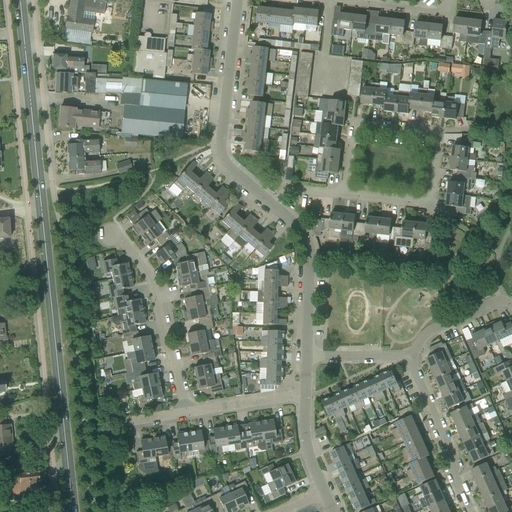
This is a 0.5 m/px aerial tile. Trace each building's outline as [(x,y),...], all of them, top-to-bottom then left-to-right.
[(71,0),(69,17),(67,17),(65,29),(91,33),(92,21),(82,19),(83,12),(104,15),(105,0),(71,0)] [(257,23),(269,24),(271,6),(266,5),(266,9),(259,8),(257,23)] [(271,6),(269,24),(281,26),(283,11),(276,10),(276,7),(271,6)] [(295,9),(294,24),(306,25),(308,7),(303,7),(302,10),(295,9)] [(306,25),(308,26),(318,27),(320,12),(312,11),(313,8),(308,7),(306,25)] [(293,34),(293,27),(294,24),(295,9),(291,8),(290,11),(283,11),(281,26),(280,33),(293,34)] [(128,18),(134,12),(131,10),(125,16),(128,18)] [(210,15),(200,14),(195,13),(193,25),(212,27),(213,23),(209,22),(210,15)] [(352,31),(354,16),(340,14),(340,21),(334,20),(332,36),(343,38),(344,31),(352,31)] [(355,16),(354,16),(352,31),(358,32),(357,39),(364,40),(370,41),(372,24),(366,24),(367,17),(356,16),(356,14),(355,14),(355,16)] [(383,35),(390,36),(392,20),(378,19),(378,25),(372,24),(370,41),(376,41),(382,42),(383,35)] [(410,32),(404,32),(405,22),(394,20),(394,19),(393,19),(393,20),(392,20),(390,36),(404,37),(403,45),(408,45),(410,32)] [(455,19),(454,35),(460,35),(459,43),(466,43),(469,20),(455,19)] [(479,45),(479,50),(485,50),(487,30),(481,29),(482,22),(471,20),(471,19),(470,20),(469,20),(466,43),(466,44),(479,45)] [(484,56),(483,59),(491,60),(491,52),(493,52),(493,49),(499,49),(500,39),(506,40),(508,22),(494,21),(493,30),(487,30),(485,50),(484,56)] [(170,23),(170,31),(175,32),(175,29),(182,30),(182,25),(176,24),(176,23),(170,23)] [(416,23),(415,33),(410,32),(408,45),(414,46),(414,39),(420,39),(420,47),(427,47),(427,41),(428,41),(430,25),(416,23)] [(442,37),(442,36),(443,26),(432,25),(432,23),(431,23),(431,25),(430,25),(428,41),(441,42),(441,49),(446,50),(447,37),(442,37)] [(193,25),(192,37),(207,39),(208,32),(211,32),(212,27),(193,25)] [(164,54),(165,39),(150,38),(150,36),(149,34),(146,34),(145,35),(144,37),(136,36),(135,51),(164,54)] [(207,46),(207,39),(192,37),(191,50),(194,50),(209,52),(210,47),(207,46)] [(345,47),(332,46),(331,55),(344,56),(345,47)] [(270,49),(264,48),(254,47),(253,55),(250,54),(249,59),(269,61),(270,49)] [(208,59),(209,52),(194,50),(193,56),(187,55),(186,61),(192,62),(211,64),(212,59),(208,59)] [(362,59),(376,60),(376,52),(363,50),(362,59)] [(166,54),(164,54),(135,51),(133,73),(143,74),(143,70),(153,71),(152,79),(164,80),(164,79),(165,67),(166,59),(166,54)] [(301,53),(300,61),(312,63),(313,55),(301,53)] [(52,70),(66,71),(66,73),(79,73),(79,74),(81,74),(81,68),(91,69),(91,59),(84,59),(84,57),(79,56),(53,55),(52,70)] [(251,72),(267,73),(269,61),(249,59),(249,64),(252,64),(251,72)] [(211,64),(192,62),(191,74),(196,75),(206,76),(207,69),(210,69),(211,64)] [(451,66),(440,64),(439,72),(450,74),(451,66)] [(452,73),(462,74),(463,66),(453,65),(452,73)] [(463,66),(462,74),(461,78),(469,79),(471,67),(463,66)] [(247,83),(265,86),(267,73),(251,72),(250,79),(247,78),(247,83)] [(65,93),(72,94),(72,93),(77,93),(77,88),(78,78),(79,78),(79,74),(79,73),(66,73),(66,74),(56,74),(55,93),(65,93)] [(139,106),(140,95),(142,80),(124,78),(124,79),(122,79),(121,81),(108,80),(108,76),(95,75),(85,74),(84,94),(105,95),(105,94),(125,95),(124,105),(139,106)] [(142,80),(140,95),(139,106),(155,108),(156,97),(152,97),(154,81),(142,80)] [(186,84),(177,83),(154,81),(152,97),(156,97),(155,108),(184,111),(186,84)] [(248,96),(264,98),(265,86),(247,83),(246,88),(249,88),(248,96)] [(363,88),(361,104),(373,105),(376,84),(371,84),(370,89),(363,88)] [(386,96),(388,86),(376,84),(373,105),(385,107),(386,96)] [(409,110),(421,111),(424,90),(419,89),(418,94),(411,94),(409,110)] [(421,111),(433,113),(435,97),(435,91),(424,90),(421,111)] [(385,112),(396,113),(399,92),(394,92),(394,97),(386,96),(385,107),(385,112)] [(411,94),(399,92),(396,113),(408,115),(409,110),(411,94)] [(444,119),(447,97),(447,94),(441,94),(440,97),(435,97),(433,113),(432,117),(444,119)] [(465,105),(466,97),(456,96),(455,104),(465,105)] [(447,97),(444,119),(456,120),(457,118),(458,104),(454,104),(455,98),(447,97)] [(330,101),(330,109),(324,108),(323,112),(345,115),(347,102),(330,101)] [(273,105),(261,103),(252,102),(251,110),(248,109),(247,114),(265,116),(265,117),(272,117),(273,105)] [(458,104),(457,118),(464,119),(465,105),(458,104)] [(184,111),(155,108),(139,106),(124,105),(122,134),(117,133),(116,138),(125,139),(125,137),(137,139),(137,135),(143,136),(181,139),(184,111)] [(59,127),(69,128),(75,129),(75,127),(98,129),(100,112),(70,109),(60,108),(59,128),(59,127)] [(303,110),(295,109),(294,117),(302,118),(303,110)] [(344,127),(345,115),(323,112),(322,124),(339,126),(344,127)] [(249,127),(264,128),(265,117),(265,116),(247,114),(246,119),(250,119),(249,127)] [(294,123),(293,132),(300,133),(302,124),(294,123)] [(337,137),(339,126),(322,124),(317,123),(317,124),(313,124),(312,125),(311,127),(311,129),(310,131),(311,133),(312,135),(316,135),(337,137)] [(262,141),(264,128),(249,127),(248,134),(245,133),(244,138),(262,141)] [(324,149),(336,150),(337,137),(316,135),(314,147),(324,149)] [(125,137),(125,139),(124,147),(136,148),(137,139),(125,137)] [(261,153),(262,143),(262,141),(244,138),(243,143),(247,143),(246,151),(261,153)] [(83,141),(75,141),(75,145),(67,145),(68,158),(83,158),(83,157),(84,157),(84,154),(83,154),(83,153),(99,153),(99,141),(83,141)] [(478,143),(471,142),(461,141),(460,147),(453,146),(452,159),(468,161),(475,161),(475,162),(476,162),(476,156),(469,155),(470,149),(477,150),(478,143)] [(300,148),(292,148),(291,155),(299,156),(300,148)] [(341,150),(336,150),(324,149),(323,156),(318,155),(318,160),(339,162),(341,150)] [(77,175),(87,174),(100,174),(100,161),(85,161),(85,158),(83,158),(68,158),(68,171),(76,171),(77,175)] [(475,168),(468,167),(468,161),(452,159),(451,171),(458,172),(457,177),(476,180),(477,174),(474,174),(475,168)] [(129,160),(116,165),(119,175),(132,170),(129,160)] [(339,162),(318,160),(316,179),(329,180),(329,174),(338,174),(339,162)] [(173,184),(181,191),(182,192),(185,187),(194,177),(190,173),(197,166),(192,162),(173,184)] [(185,187),(194,194),(209,176),(205,173),(199,180),(194,177),(185,187)] [(171,175),(171,174),(166,179),(171,183),(175,178),(171,175)] [(194,194),(202,202),(211,191),(207,187),(213,180),(209,176),(194,194)] [(485,181),(476,180),(457,177),(456,183),(449,182),(448,195),(464,197),(465,192),(470,192),(472,190),(473,185),(475,186),(477,188),(482,189),(484,187),(485,181)] [(202,202),(210,209),(226,191),(222,187),(215,195),(211,191),(202,202)] [(219,216),(221,213),(228,205),(223,202),(230,194),(226,191),(210,209),(211,209),(208,212),(215,218),(217,215),(219,216)] [(453,213),(465,215),(471,216),(472,209),(470,209),(471,198),(464,197),(448,195),(446,207),(453,208),(453,213)] [(137,236),(140,234),(140,235),(159,222),(152,213),(156,209),(152,204),(137,215),(141,220),(133,226),(134,227),(132,229),(137,236)] [(237,204),(230,212),(221,222),(230,229),(239,219),(234,215),(241,208),(237,204)] [(323,233),(328,233),(328,238),(341,239),(342,232),(341,231),(343,215),(331,213),(331,220),(325,220),(323,233)] [(243,222),(239,219),(230,229),(225,235),(234,242),(238,236),(253,218),(249,215),(243,222)] [(360,237),(361,224),(355,223),(356,216),(343,215),(341,231),(342,232),(354,233),(353,236),(360,237)] [(238,236),(246,244),(255,233),(251,229),(258,222),(253,218),(238,236)] [(378,236),(380,219),(367,218),(367,225),(361,224),(360,237),(365,238),(365,234),(378,236)] [(0,238),(10,238),(9,219),(0,219),(0,238)] [(396,241),(397,228),(391,228),(392,220),(380,219),(378,236),(390,237),(389,240),(395,241),(396,241)] [(166,231),(159,222),(140,235),(148,245),(155,239),(159,244),(168,237),(165,233),(166,231)] [(414,240),(416,223),(403,222),(403,229),(397,228),(396,241),(395,241),(394,247),(412,250),(414,240)] [(431,252),(431,245),(433,232),(427,232),(428,225),(416,223),(414,240),(418,240),(417,248),(424,249),(424,251),(431,252)] [(255,233),(246,244),(255,251),(270,233),(266,229),(260,237),(255,233)] [(255,251),(263,258),(272,247),(268,244),(274,236),(270,233),(255,251)] [(162,264),(170,258),(175,254),(178,258),(185,257),(185,256),(186,256),(185,249),(180,244),(176,247),(168,237),(159,244),(162,249),(155,255),(162,264)] [(185,257),(186,262),(177,264),(179,276),(196,273),(202,272),(201,266),(205,265),(206,263),(204,253),(186,256),(185,256),(185,257)] [(116,259),(106,261),(102,262),(105,275),(111,273),(112,279),(132,275),(131,269),(129,269),(128,264),(117,266),(116,259)] [(265,266),(265,270),(263,270),(263,282),(263,283),(287,284),(287,277),(277,276),(277,271),(277,261),(265,266)] [(179,287),(181,287),(181,288),(193,285),(194,291),(208,288),(208,289),(212,288),(211,285),(208,286),(206,277),(209,276),(207,271),(202,272),(196,273),(179,276),(179,277),(177,278),(179,287)] [(123,296),(122,290),(133,288),(131,282),(133,282),(132,275),(112,279),(113,286),(107,287),(110,299),(114,298),(115,298),(123,296)] [(257,293),(276,294),(277,287),(287,287),(287,284),(263,283),(263,282),(258,282),(257,293)] [(208,288),(194,291),(196,297),(184,299),(186,310),(210,306),(217,304),(216,297),(214,296),(210,297),(208,289),(208,288)] [(262,303),(262,304),(286,305),(286,298),(276,298),(276,294),(257,293),(257,303),(262,303)] [(116,310),(118,316),(144,311),(143,305),(141,305),(140,299),(130,302),(128,295),(123,296),(115,298),(114,298),(117,310),(116,310)] [(286,305),(262,304),(262,315),(276,315),(276,309),(286,309),(286,305)] [(188,322),(198,320),(199,326),(211,323),(209,311),(210,307),(210,306),(186,310),(188,322)] [(134,326),(137,325),(145,323),(144,318),(146,318),(144,311),(118,316),(110,318),(111,323),(116,326),(120,325),(122,335),(123,335),(136,332),(134,326)] [(262,315),(262,325),(285,326),(286,320),(276,320),(276,315),(262,315)] [(200,331),(197,332),(187,334),(189,345),(211,341),(209,330),(213,329),(212,327),(216,326),(215,323),(212,324),(211,323),(199,326),(200,331)] [(496,343),(497,343),(499,349),(503,347),(501,341),(509,337),(511,335),(511,324),(504,327),(502,323),(496,325),(495,323),(491,325),(499,342),(496,343)] [(489,347),(497,343),(496,343),(499,342),(491,325),(486,327),(488,329),(482,332),(489,347)] [(283,332),(267,331),(261,331),(261,338),(261,342),(281,343),(281,340),(283,340),(283,332)] [(467,342),(471,351),(475,360),(484,356),(485,353),(484,349),(489,347),(482,332),(477,334),(476,331),(471,334),(473,339),(467,342)] [(132,346),(134,352),(152,348),(149,336),(139,339),(138,332),(136,332),(123,335),(124,342),(126,341),(128,347),(132,346)] [(211,341),(189,345),(191,356),(201,354),(202,360),(216,357),(216,358),(221,357),(220,350),(215,351),(213,342),(212,342),(211,341)] [(260,347),(260,353),(282,354),(283,346),(281,346),(281,343),(261,342),(260,347)] [(429,349),(433,357),(427,359),(427,361),(426,362),(428,362),(431,369),(447,363),(444,357),(445,356),(450,354),(448,350),(445,344),(443,345),(442,343),(429,349)] [(145,370),(143,363),(154,360),(152,348),(134,352),(126,354),(128,360),(130,360),(133,372),(145,370)] [(254,364),(256,364),(259,364),(280,364),(280,361),(282,361),(282,354),(260,353),(260,359),(254,359),(254,364)] [(196,379),(212,376),(211,370),(218,369),(216,358),(216,357),(202,360),(203,366),(194,368),(196,379)] [(452,360),(448,362),(447,363),(431,369),(435,377),(433,378),(434,379),(435,378),(436,379),(457,370),(452,360)] [(511,361),(503,365),(493,369),(496,376),(503,373),(507,382),(511,379),(511,361)] [(265,369),(265,375),(282,375),(282,367),(280,367),(280,364),(259,364),(259,369),(265,369)] [(478,372),(475,366),(470,368),(473,375),(478,372)] [(157,374),(146,376),(145,370),(133,372),(136,384),(140,383),(141,389),(160,386),(157,374)] [(440,389),(461,380),(457,370),(436,379),(436,381),(435,381),(435,382),(437,381),(440,389)] [(382,375),(388,390),(394,387),(396,393),(401,391),(393,372),(390,374),(389,373),(389,372),(382,375)] [(223,392),(221,382),(219,374),(212,376),(196,379),(198,390),(205,389),(206,395),(223,392)] [(243,389),(246,389),(244,378),(249,377),(249,375),(241,376),(243,389)] [(265,381),(259,381),(259,386),(279,386),(279,383),(281,383),(282,375),(265,375),(265,381)] [(373,381),(381,400),(385,398),(383,392),(388,390),(382,375),(375,378),(375,380),(373,381)] [(511,379),(507,382),(501,385),(506,395),(503,396),(506,401),(511,397),(511,379)] [(466,390),(461,380),(440,389),(444,397),(442,398),(444,398),(444,399),(466,390)] [(377,402),(381,400),(373,381),(370,383),(369,381),(362,384),(369,399),(374,397),(377,402)] [(482,382),(476,385),(482,396),(487,394),(482,382)] [(353,390),(361,409),(365,407),(363,402),(369,399),(362,384),(355,387),(356,389),(353,390)] [(138,397),(138,399),(140,408),(153,406),(151,400),(162,397),(160,386),(141,389),(141,390),(132,392),(134,398),(138,397)] [(112,395),(111,388),(103,390),(105,396),(112,395)] [(342,393),(349,408),(354,406),(357,411),(361,409),(353,390),(350,391),(349,390),(342,393)] [(449,409),(458,405),(465,402),(462,396),(467,393),(466,390),(444,399),(445,401),(444,401),(444,402),(445,401),(449,409)] [(344,411),(349,408),(342,393),(335,396),(336,398),(333,399),(342,418),(346,416),(344,411)] [(329,416),(334,414),(337,420),(338,420),(339,422),(342,421),(341,418),(342,418),(333,399),(331,400),(330,399),(322,402),(329,416)] [(472,404),(460,410),(451,414),(452,416),(451,416),(451,417),(452,416),(456,424),(477,414),(477,415),(480,413),(478,407),(474,409),(472,404)] [(493,407),(487,410),(491,419),(497,417),(493,407)] [(408,413),(406,409),(399,412),(401,417),(408,413)] [(481,424),(477,415),(477,414),(456,424),(459,432),(458,433),(460,433),(460,434),(481,424)] [(395,424),(396,424),(398,429),(392,431),(394,436),(417,426),(416,426),(412,416),(395,424)] [(500,424),(497,417),(493,419),(489,421),(491,425),(495,423),(496,426),(500,424)] [(5,418),(0,418),(0,456),(9,456),(8,448),(11,448),(9,433),(11,433),(11,429),(11,425),(6,426),(5,418)] [(246,449),(258,447),(258,448),(264,447),(261,422),(260,422),(258,420),(251,422),(250,424),(248,424),(250,433),(244,434),(246,449)] [(264,447),(265,452),(272,451),(271,445),(282,443),(280,430),(274,431),(273,420),(261,422),(264,447)] [(375,429),(381,426),(379,422),(378,421),(373,423),(375,429)] [(465,444),(488,433),(484,423),(481,424),(460,434),(461,435),(459,436),(460,437),(461,436),(465,444)] [(237,426),(236,426),(236,424),(225,426),(225,428),(227,446),(228,447),(234,446),(235,450),(246,449),(244,434),(238,434),(237,426)] [(397,442),(402,439),(404,444),(421,436),(416,427),(417,426),(394,436),(397,442)] [(325,427),(316,431),(318,436),(327,432),(325,427)] [(212,430),(214,440),(208,441),(210,454),(222,453),(221,448),(228,447),(227,446),(225,428),(212,430)] [(208,441),(202,442),(201,431),(200,431),(198,430),(188,431),(192,454),(192,457),(198,456),(210,454),(208,441)] [(176,435),(177,442),(178,445),(172,446),(174,460),(185,458),(185,454),(192,454),(188,431),(178,433),(177,435),(176,435)] [(488,433),(465,444),(468,452),(467,452),(467,453),(468,452),(469,454),(490,444),(489,441),(490,440),(488,434),(488,433)] [(403,456),(426,446),(426,445),(425,446),(421,436),(404,444),(407,448),(401,451),(403,456)] [(166,447),(164,437),(152,439),(155,458),(161,457),(162,462),(174,460),(172,446),(166,447)] [(140,441),(142,452),(136,453),(139,470),(146,475),(158,474),(155,458),(152,439),(140,441)] [(474,464),(483,460),(495,454),(492,448),(497,446),(495,442),(490,444),(469,454),(470,455),(468,456),(469,456),(470,456),(474,464)] [(350,444),(340,448),(331,453),(333,456),(331,456),(334,463),(349,457),(347,451),(352,449),(350,444)] [(426,446),(403,456),(406,461),(411,459),(413,463),(413,464),(426,458),(430,456),(425,446),(426,446)] [(376,456),(372,447),(367,449),(371,458),(376,456)] [(357,460),(351,462),(349,457),(334,463),(337,471),(339,470),(340,472),(359,464),(357,460)] [(430,467),(428,463),(426,458),(413,464),(413,463),(410,465),(412,470),(406,472),(408,477),(431,467),(430,467)] [(488,463),(480,466),(471,470),(475,479),(474,479),(474,480),(475,479),(476,480),(497,471),(496,467),(490,470),(488,463)] [(260,470),(263,475),(267,485),(291,474),(287,464),(275,470),(272,464),(260,470)] [(343,483),(358,476),(356,471),(361,469),(359,465),(359,464),(340,472),(341,475),(340,476),(343,483)] [(416,480),(418,485),(435,478),(430,468),(431,467),(408,477),(408,478),(410,482),(411,483),(416,480)] [(497,471),(476,480),(477,482),(475,483),(477,483),(480,490),(504,480),(499,470),(497,471)] [(27,475),(19,476),(3,478),(5,495),(22,494),(22,496),(38,493),(36,482),(39,482),(37,473),(27,475)] [(267,485),(271,494),(274,499),(285,494),(282,488),(295,483),(291,474),(267,485)] [(349,492),(368,484),(368,483),(366,480),(360,482),(358,476),(343,483),(346,490),(348,489),(349,492)] [(379,479),(382,485),(388,482),(385,476),(379,479)] [(436,480),(427,484),(420,487),(423,494),(418,497),(419,500),(441,490),(439,487),(440,486),(439,486),(436,480)] [(504,480),(480,490),(484,498),(483,499),(483,500),(484,499),(485,500),(506,491),(508,490),(504,480)] [(195,489),(192,482),(186,485),(189,491),(195,489)] [(237,511),(249,506),(244,496),(250,494),(245,482),(234,487),(236,491),(230,494),(237,511)] [(168,486),(164,483),(160,484),(161,491),(168,490),(168,486)] [(352,503),(367,496),(365,491),(370,488),(368,484),(349,492),(350,495),(348,496),(352,503)] [(263,495),(260,488),(253,492),(256,499),(263,495)] [(442,494),(441,490),(419,500),(424,510),(429,508),(429,507),(445,500),(443,495),(444,494),(442,494)] [(486,502),(489,510),(505,503),(503,497),(508,495),(506,491),(485,500),(485,502),(484,502),(484,503),(486,502)] [(216,509),(222,506),(224,511),(234,511),(237,511),(230,494),(224,496),(222,492),(211,497),(216,509)] [(185,509),(177,511),(197,511),(197,509),(190,495),(181,500),(185,509)] [(357,511),(358,511),(377,504),(375,499),(369,502),(367,496),(352,503),(355,510),(357,509),(357,511)] [(211,511),(216,509),(211,497),(201,502),(202,506),(197,509),(197,511),(211,511)] [(446,511),(450,510),(448,506),(449,506),(449,505),(448,506),(445,500),(429,507),(429,508),(431,511),(446,511)] [(511,507),(508,509),(505,503),(489,510),(490,511),(509,511),(511,511),(511,507)]
